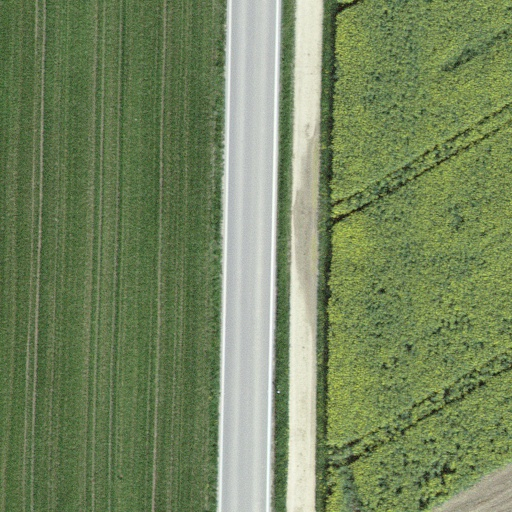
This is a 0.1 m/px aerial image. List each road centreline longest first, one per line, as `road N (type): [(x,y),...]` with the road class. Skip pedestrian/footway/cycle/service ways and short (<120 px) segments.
road 1 (track): [(310,511),(318,0)]
road 2 (tertiary): [(261,0),(256,511)]
